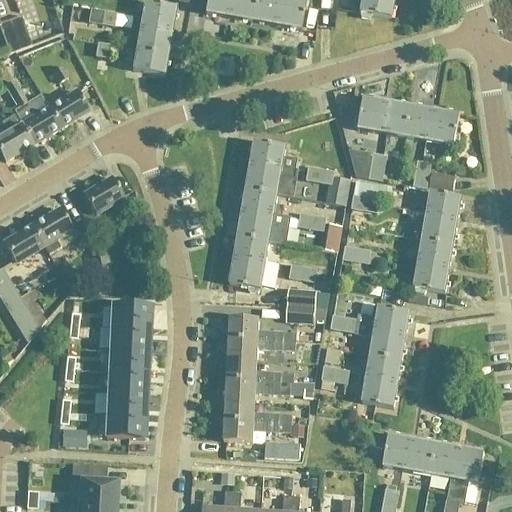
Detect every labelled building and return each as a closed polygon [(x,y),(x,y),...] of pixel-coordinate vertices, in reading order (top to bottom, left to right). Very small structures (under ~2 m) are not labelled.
[(180,0),(180,5),(205,10),(206,0),(180,0)] [(207,0),(204,17),(228,21),(229,17),(231,6),(226,6),(227,0),(207,0)] [(227,0),(226,6),(231,6),(229,17),(228,21),(252,25),(256,0),(227,0)] [(256,0),(252,25),(275,29),(280,0),(256,0)] [(291,0),(280,0),(275,29),(299,33),(305,2),(291,0)] [(369,23),(370,19),(389,22),(393,0),(361,0),(358,17),(360,17),(360,21),(369,23)] [(155,33),(170,36),(174,12),(143,7),(139,34),(139,35),(154,38),(155,33)] [(87,27),(100,29),(102,15),(89,13),(87,27)] [(102,15),(100,29),(113,31),(115,17),(102,15)] [(21,20),(9,24),(20,54),(31,50),(21,20)] [(0,36),(8,58),(20,54),(9,24),(0,27),(0,36)] [(139,35),(136,53),(166,58),(170,36),(155,33),(154,38),(139,35)] [(108,63),(110,50),(97,48),(95,61),(108,63)] [(162,79),(166,58),(136,53),(132,74),(162,79)] [(67,82),(60,70),(50,75),(57,87),(67,82)] [(5,90),(12,102),(16,99),(14,96),(19,93),(14,84),(5,90)] [(16,99),(12,102),(17,111),(26,105),(19,93),(14,96),(16,99)] [(74,95),(47,111),(59,132),(87,115),(75,95),(75,94),(74,95)] [(361,104),(358,123),(354,124),(353,132),(357,134),(356,135),(385,140),(388,123),(383,123),(386,108),(361,104)] [(385,140),(405,143),(409,111),(386,108),(383,123),(388,123),(385,140)] [(59,132),(47,111),(20,127),(32,148),(59,132)] [(405,143),(424,146),(427,129),(431,130),(433,115),(409,111),(405,143)] [(424,146),(453,150),(453,148),(457,148),(458,140),(455,138),(458,119),(433,115),(431,130),(427,129),(424,146)] [(13,117),(0,125),(6,136),(0,139),(0,157),(4,165),(32,148),(20,127),(19,128),(13,117)] [(318,136),(337,133),(336,124),(317,127),(318,136)] [(249,171),(264,173),(265,169),(281,172),(295,174),(297,164),(283,162),(285,152),(299,154),(301,141),(279,138),(276,150),(254,147),(249,171)] [(370,171),(383,173),(385,161),(372,159),(370,168),(370,171)] [(368,181),(370,171),(370,168),(358,166),(356,179),(368,181)] [(416,166),(414,178),(428,180),(430,168),(416,166)] [(249,171),(245,194),(276,200),(291,202),(296,174),(295,174),(281,172),(265,169),(264,173),(249,171)] [(305,185),(318,187),(320,172),(308,170),(305,185)] [(370,171),(368,181),(368,185),(381,187),(383,173),(370,171)] [(320,172),(318,187),(331,189),(333,175),(320,172)] [(428,191),(451,195),(454,180),(430,176),(428,191)] [(414,178),(412,191),(426,193),(428,180),(414,178)] [(83,198),(95,219),(124,202),(111,181),(83,198)] [(241,218),(256,220),(257,216),(273,219),(280,220),(282,210),(275,209),(276,200),(245,194),(241,218)] [(442,219),(441,223),(456,226),(460,201),(429,196),(426,216),(442,219)] [(365,202),(358,201),(352,200),(350,214),(362,216),(365,202)] [(365,202),(362,216),(375,218),(378,204),(365,202)] [(31,229),(44,250),(48,258),(60,251),(56,243),(72,234),(59,212),(31,229)] [(256,220),(241,218),(237,241),(268,247),(285,250),(290,222),(280,220),(273,219),(257,216),(256,220)] [(426,216),(421,244),(452,249),(456,226),(441,223),(442,219),(426,216)] [(296,232),(308,234),(311,219),(298,217),(297,223),(296,232)] [(321,236),(323,222),(323,221),(311,219),(308,234),(321,236)] [(44,250),(31,229),(3,245),(16,267),(44,250)] [(264,266),(268,247),(237,241),(233,265),(248,268),(248,263),(264,266)] [(434,270),(449,273),(452,249),(421,244),(418,264),(434,266),(434,270)] [(356,254),(343,252),(341,266),(353,268),(356,254)] [(366,271),(367,267),(368,256),(356,254),(353,268),(366,271)] [(106,274),(103,261),(93,263),(96,276),(106,274)] [(248,268),(233,265),(229,289),(248,292),(248,295),(257,297),(258,293),(260,293),(264,266),(248,263),(248,268)] [(268,264),(262,287),(277,291),(283,268),(268,264)] [(449,273),(434,270),(434,266),(418,264),(413,292),(415,292),(415,296),(424,297),(425,294),(445,297),(449,273)] [(300,285),(302,271),(289,269),(287,283),(300,285)] [(0,305),(26,349),(39,334),(1,271),(0,271),(0,305)] [(302,271),(300,285),(312,287),(315,273),(302,271)] [(50,272),(41,277),(47,286),(55,280),(50,272)] [(287,293),(286,310),(314,312),(316,297),(316,296),(287,293)] [(313,329),(313,327),(314,312),(286,310),(284,327),(313,329)] [(110,333),(148,335),(150,312),(111,311),(110,333)] [(378,312),(376,321),(358,318),(356,325),(344,323),(341,337),(354,339),(356,329),(390,334),(389,339),(404,341),(408,317),(378,312)] [(266,334),(283,334),(283,318),(266,317),(266,334)] [(70,319),(69,331),(77,332),(78,320),(70,319)] [(329,335),(341,337),(344,323),(331,320),(329,335)] [(228,344),(296,347),(296,338),(258,336),(259,324),(229,322),(228,344)] [(370,360),(400,365),(404,341),(389,339),(390,334),(356,329),(354,339),(373,342),(370,360)] [(76,344),(77,332),(69,331),(68,343),(76,344)] [(109,355),(147,356),(148,335),(110,333),(109,355)] [(295,356),(296,347),(228,344),(227,364),(257,365),(257,354),(295,356)] [(109,355),(108,376),(146,378),(147,356),(109,355)] [(396,389),(400,365),(370,360),(366,379),(382,382),(381,386),(396,389)] [(66,362),(64,374),(73,375),(74,363),(66,362)] [(256,376),(257,365),(227,364),(226,384),(293,388),(294,379),(256,376)] [(321,386),(333,388),(335,373),(323,371),(320,385),(321,386)] [(348,375),(335,373),(333,388),(346,390),(348,375)] [(73,375),(64,374),(63,386),(71,387),(73,375)] [(145,400),(146,378),(108,376),(107,398),(145,400)] [(366,379),(366,383),(362,408),(392,413),(396,389),(381,386),(382,382),(366,379)] [(292,397),(293,388),(226,384),(225,404),(254,406),(255,394),(292,397)] [(332,395),(333,388),(321,386),(320,392),(332,395)] [(144,421),(145,400),(107,398),(106,419),(144,421)] [(253,417),(254,406),(225,404),(224,425),(291,429),(291,420),(253,417)] [(60,417),(68,418),(69,406),(61,405),(60,417)] [(60,417),(59,429),(67,430),(68,418),(60,417)] [(144,421),(106,419),(105,442),(143,444),(144,421)] [(290,438),(291,429),(224,425),(222,446),(251,448),(252,436),(290,438)] [(409,460),(412,445),(388,441),(383,472),(402,476),(405,459),(409,460)] [(436,449),(412,445),(409,460),(405,459),(402,476),(430,481),(436,449)] [(459,454),(436,449),(430,481),(450,484),(453,469),(457,469),(459,454)] [(444,511),(458,511),(459,509),(465,510),(469,487),(478,489),(484,458),(459,454),(457,469),(453,469),(450,484),(444,511)] [(81,485),(103,486),(104,470),(81,469),(81,485)] [(293,494),(294,483),(284,482),(283,494),(293,494)] [(79,485),(78,507),(115,509),(116,487),(79,485)] [(383,507),(397,510),(399,497),(385,495),(383,507)] [(26,505),(37,505),(37,497),(26,496),(26,505)] [(231,511),(233,497),(225,496),(224,511),(202,510),(201,511),(231,511)] [(239,511),(241,497),(233,497),(231,511),(239,511)] [(290,511),(291,501),(283,500),(282,511),(290,511)] [(298,511),(299,501),(291,501),(290,511),(298,511)]
